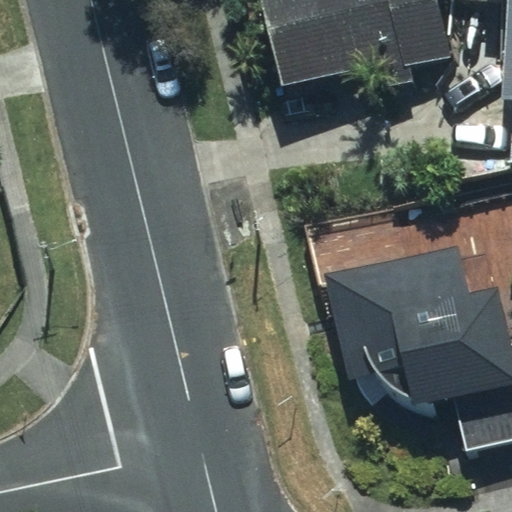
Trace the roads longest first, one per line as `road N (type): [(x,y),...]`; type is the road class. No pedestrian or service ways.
road 1 (tertiary): [(202,455),(92,0)]
road 2 (residential): [(0,495),(202,455)]
